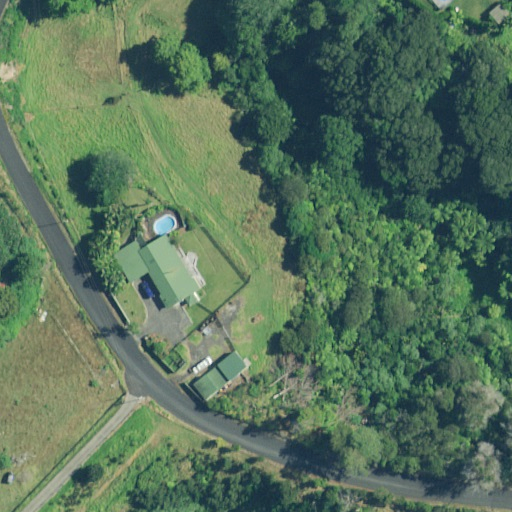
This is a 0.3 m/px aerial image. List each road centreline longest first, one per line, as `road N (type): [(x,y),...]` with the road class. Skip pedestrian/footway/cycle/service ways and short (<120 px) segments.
road 1 (unclassified): [(0,149),(119,351),(165,398),(207,427),(415,492),(511,508)]
road 2 (unknown): [(165,398),(106,430),(34,511)]
